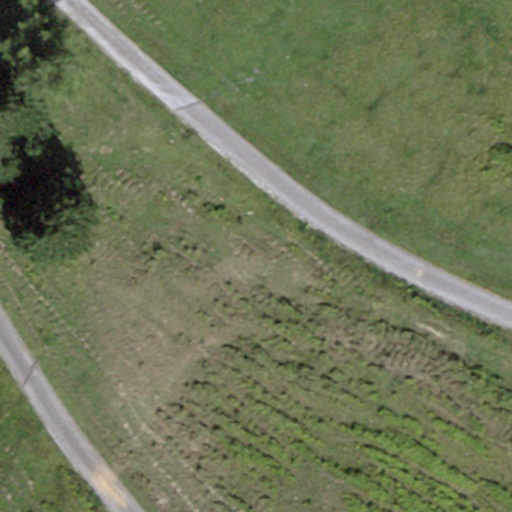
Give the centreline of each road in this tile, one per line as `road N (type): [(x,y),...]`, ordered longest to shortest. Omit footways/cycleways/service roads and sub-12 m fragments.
road 1 (track): [(511,309),(404,262),(292,199),(62,0)]
road 2 (track): [(0,325),(129,511)]
